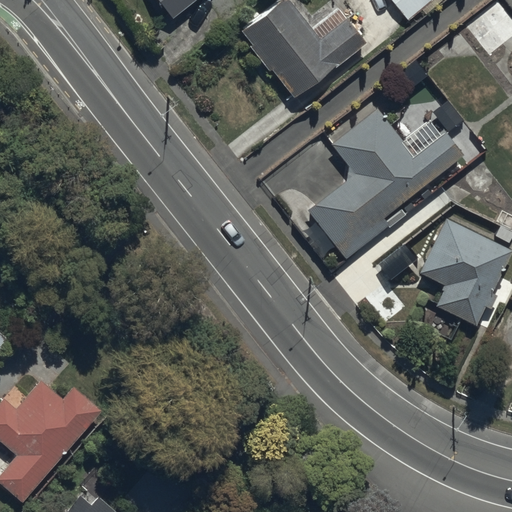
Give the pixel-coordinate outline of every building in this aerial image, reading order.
[(150,0),(165,21),(195,0),(150,0)] [(336,11),(311,32),(284,0),(281,0),(240,34),(298,104),(367,47),(336,11)] [(387,0),(405,23),(434,0),(387,0)] [(511,44),(511,24),(494,0),(465,22),(493,59),(511,44)] [(309,216),(345,260),(387,226),(384,222),(463,158),(445,135),(439,140),(427,125),(399,147),(371,112),(330,145),(356,178),(309,216)] [(490,298),(492,294),(511,254),(444,222),(418,276),(444,289),(434,309),(475,329),(482,313),(484,311),(487,312),(493,299),(490,298)] [(391,231),(359,256),(384,286),(415,261),(391,231)] [(0,353),(8,344),(0,336),(0,353)] [(0,475),(0,487),(19,503),(99,415),(72,391),(60,403),(40,384),(15,411),(4,401),(0,405),(0,445),(15,459),(0,475)] [(109,511),(95,501),(89,508),(77,498),(65,511),(109,511)]
